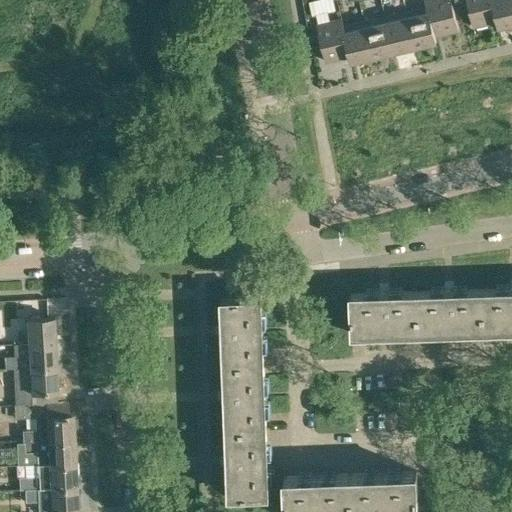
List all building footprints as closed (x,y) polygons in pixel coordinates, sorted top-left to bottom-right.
[(402,0),(395,2),(398,12),(406,11),(403,0),(402,0)] [(425,0),(427,6),(435,41),(436,41),(435,36),(458,30),(451,0),(425,0)] [(493,0),(467,0),(474,26),(497,21),(499,26),(500,26),(493,0)] [(511,0),(493,0),(500,26),(511,23),(511,0)] [(427,6),(406,11),(414,46),(435,41),(427,6)] [(398,12),(385,15),(394,51),(414,46),(406,11),(398,12)] [(385,15),(364,20),(373,56),(394,51),(385,15)] [(352,61),(343,25),(342,17),(317,23),(326,61),(350,56),(351,61),(352,61)] [(364,20),(343,25),(352,61),(373,56),(364,20)] [(511,286),(510,287),(481,288),(482,328),(511,327),(511,286)] [(444,289),(415,290),(417,330),(482,328),(481,288),(454,289),(444,289)] [(379,291),(349,292),(351,333),(417,330),(415,290),(390,291),(379,291)] [(222,336),(224,363),(264,361),(261,295),(221,297),(222,326),(222,330),(222,336)] [(27,319),(29,343),(56,341),(55,317),(27,319)] [(29,343),(30,367),(57,365),(56,341),(29,343)] [(12,368),(18,367),(17,355),(13,355),(5,355),(4,355),(4,356),(4,368),(12,368)] [(225,401),(226,429),(267,427),(264,361),(224,363),(225,390),(225,395),(225,401)] [(57,365),(30,367),(32,402),(59,401),(57,365)] [(23,429),(23,440),(74,437),(73,413),(59,414),(59,401),(32,402),(13,403),(14,417),(33,416),(34,428),(23,429)] [(229,494),(269,493),(269,477),(267,427),(226,429),(227,455),(228,460),(228,465),(229,494)] [(74,437),(23,440),(24,451),(35,451),(36,464),(75,462),(74,437)] [(24,488),(24,489),(76,486),(75,462),(36,464),(36,475),(18,476),(19,488),(24,488)] [(369,511),(418,510),(417,470),(351,473),(352,511),(369,511)] [(352,511),(351,473),(285,475),(286,511),(352,511)] [(77,511),(76,486),(24,489),(25,500),(38,500),(38,511),(77,511)]
